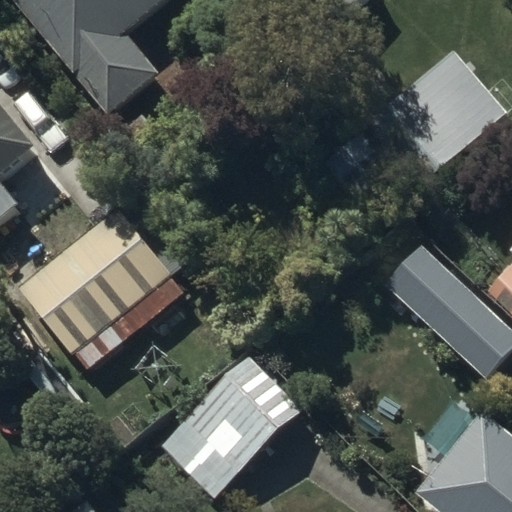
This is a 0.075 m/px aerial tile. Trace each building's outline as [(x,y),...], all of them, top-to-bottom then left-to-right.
[(24,0),(112,112),(162,73),(126,28),(162,0),(24,0)] [(320,0),(335,19),(359,0),(320,0)] [(463,156),(413,89),(370,121),(420,188),(463,156)] [(0,218),(22,202),(0,173),(0,171),(37,143),(0,96),(0,218)] [(415,192),(366,131),(326,164),(376,224),(415,192)] [(146,188),(21,283),(74,352),(76,350),(89,367),(187,292),(173,273),(198,254),(146,188)] [(511,354),(511,323),(425,243),(387,284),(489,379),(511,354)] [(307,410),(252,354),(163,442),(218,498),(307,410)] [(511,511),(511,427),(487,407),(419,491),(445,511),(511,511)] [(102,511),(90,497),(72,511),(102,511)]
